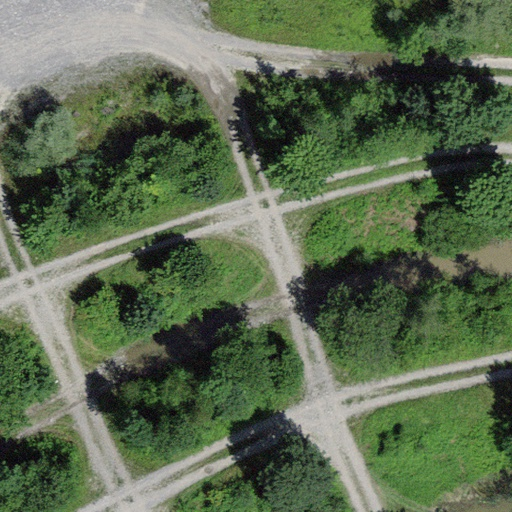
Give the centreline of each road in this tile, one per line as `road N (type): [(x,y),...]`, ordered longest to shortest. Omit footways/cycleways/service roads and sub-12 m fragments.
road 1 (track): [(511,244),(227,321),(0,434)]
road 2 (track): [(511,156),(386,171),(265,204),(0,296)]
road 3 (track): [(369,511),(327,408),(265,204),(192,46)]
road 4 (track): [(110,511),(327,408),(511,361)]
road 5 (track): [(136,511),(0,219)]
road 6 (track): [(511,74),(373,69),(192,46)]
road 7 (track): [(192,46),(0,68)]
